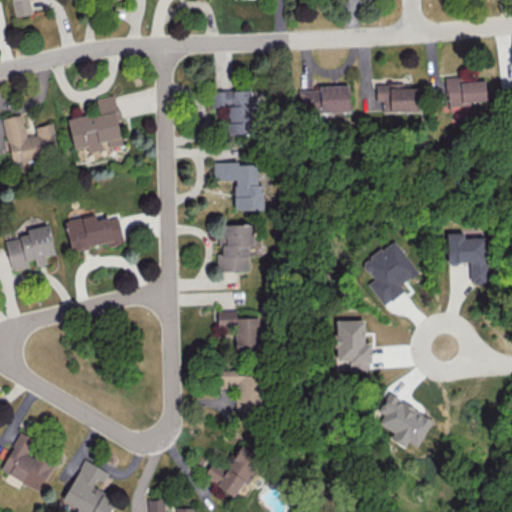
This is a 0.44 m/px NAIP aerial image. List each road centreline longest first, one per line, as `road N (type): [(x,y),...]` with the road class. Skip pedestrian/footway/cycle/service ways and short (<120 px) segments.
road 1 (residential): [(172,418),(166,288),(35,319),(4,344),(8,365),(134,437),(164,435),(172,418)]
road 2 (residential): [(0,66),(116,49),(511,23)]
road 3 (residential): [(161,47),(166,288)]
